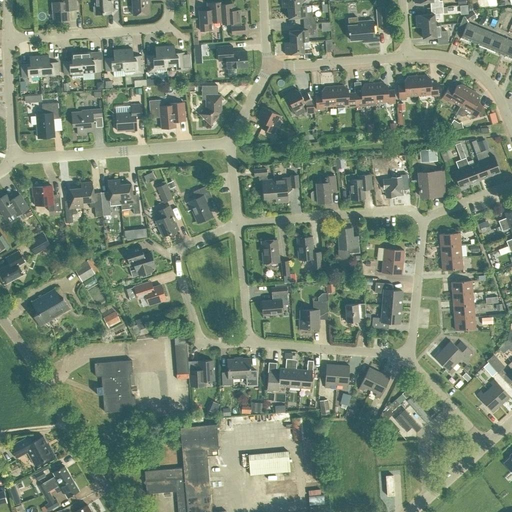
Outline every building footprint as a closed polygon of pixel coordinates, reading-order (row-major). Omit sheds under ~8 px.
[(76,9),(76,5),(75,0),(53,0),(53,3),(52,3),(54,20),(69,19),(68,10),(76,9)] [(94,0),(95,7),(94,7),(94,13),(96,15),(100,14),(100,13),(111,12),(110,0),(94,0)] [(131,0),(133,14),(149,13),(148,0),(131,0)] [(211,22),(221,21),(220,4),(221,4),(220,2),(207,3),(208,10),(199,11),(200,31),(212,30),(211,22)] [(241,25),(240,10),(234,10),(233,3),(221,4),(220,4),(221,21),(221,23),(231,23),(232,34),(245,33),(244,25),(241,25)] [(303,17),(303,24),(315,23),(315,16),(313,16),(312,12),(306,12),(306,5),(301,5),(301,6),(287,7),(288,18),(303,17)] [(417,27),(422,27),(422,26),(435,25),(435,19),(440,18),(440,14),(443,13),(443,7),(431,8),(431,14),(416,15),(417,27)] [(376,9),(378,27),(386,27),(384,9),(376,9)] [(464,15),(468,21),(476,15),(472,9),(464,15)] [(373,20),(359,21),(358,17),(349,18),(349,25),(348,25),(348,33),(349,33),(350,40),(366,38),(367,42),(379,41),(379,33),(374,33),(373,20)] [(289,31),(290,42),(303,41),(303,42),(308,41),(308,34),(314,34),(313,29),(316,29),(315,23),(303,24),(304,30),(289,31)] [(474,43),(480,28),(467,23),(460,39),(468,43),(469,41),(474,43)] [(422,27),(423,38),(437,37),(438,44),(448,43),(447,31),(441,31),(440,25),(435,25),(422,26),(422,27)] [(486,50),(493,34),(480,28),(474,43),(479,45),(478,47),(486,50)] [(500,53),(506,39),(493,34),(486,50),(494,54),(495,51),(500,53)] [(504,58),(511,60),(511,41),(506,39),(500,53),(505,55),(504,58)] [(304,53),(304,60),(311,59),(310,48),(304,48),(303,42),(303,41),(290,42),(285,42),(285,54),(304,53)] [(207,57),(208,44),(201,44),(200,56),(207,57)] [(165,46),(166,66),(176,66),(176,70),(185,69),(184,52),(175,53),(174,45),(165,46)] [(148,72),(157,71),(159,70),(159,71),(166,71),(166,66),(165,46),(155,47),(156,54),(147,55),(148,72)] [(227,68),(228,76),(236,76),(235,68),(247,67),(246,51),(233,52),(232,46),(217,47),(218,61),(226,60),(227,68)] [(135,73),(143,73),(142,55),(133,56),(132,48),(123,49),(124,69),(125,74),(133,73),(133,72),(135,72),(135,73)] [(105,58),(106,71),(124,69),(123,49),(113,50),(114,57),(105,58)] [(83,77),(83,72),(81,52),(71,53),(72,60),(63,61),(64,74),(72,73),(72,78),(83,77)] [(81,52),(83,72),(101,71),(100,58),(91,59),(91,52),(81,52)] [(21,64),(22,77),(41,76),(39,55),(29,56),(30,64),(21,64)] [(39,55),(41,76),(59,74),(58,62),(49,62),(49,55),(39,55)] [(431,96),(438,95),(437,82),(431,83),(431,78),(427,75),(417,76),(418,93),(419,97),(427,96),(426,93),(431,92),(431,96)] [(398,86),(399,99),(406,98),(405,94),(418,93),(417,76),(407,77),(404,80),(404,85),(398,86)] [(384,82),(374,83),(375,101),(388,100),(388,103),(395,103),(394,90),(388,90),(388,86),(384,82)] [(356,106),(363,105),(368,105),(375,104),(375,101),(374,83),(364,84),(361,88),(361,93),(355,93),(356,106)] [(460,107),(461,104),(470,89),(461,84),(456,85),(454,90),(448,86),(442,98),(448,101),(448,100),(460,107)] [(221,95),(218,95),(218,85),(202,85),(202,99),(207,99),(207,110),(202,115),(208,122),(212,122),(220,115),(220,111),(219,111),(219,105),(221,102),(221,95)] [(334,86),(336,104),(348,103),(349,106),(356,106),(355,93),(348,93),(348,89),(344,85),(334,86)] [(315,96),(316,109),(323,108),(323,105),(336,104),(334,86),(324,87),(321,91),(321,95),(315,96)] [(307,112),(307,114),(316,113),(315,100),(311,101),(307,92),(301,95),(299,91),(295,89),(285,94),(295,113),(301,110),(302,112),(307,112)] [(477,103),(480,99),(478,94),(470,89),(461,104),(460,107),(456,113),(461,116),(465,115),(466,112),(470,114),(476,117),(483,106),(477,103)] [(185,121),(184,102),(183,102),(169,103),(169,105),(160,106),(160,100),(150,101),(151,117),(161,116),(161,128),(175,127),(175,122),(185,121)] [(31,124),(37,124),(38,137),(54,136),(53,119),(59,118),(58,102),(42,103),(42,113),(36,114),(36,116),(30,116),(31,124)] [(131,105),(131,112),(115,113),(117,131),(129,130),(130,131),(137,130),(136,118),(142,118),(141,104),(131,105)] [(262,106),(258,116),(259,120),(264,122),(261,128),(273,134),(276,128),(272,126),(278,114),(262,106)] [(102,116),(101,109),(82,110),(82,112),(72,112),(73,126),(77,125),(78,134),(86,134),(86,131),(94,131),(93,116),(102,116)] [(497,112),(490,114),(492,124),(500,122),(497,112)] [(457,122),(452,119),(447,127),(446,129),(451,132),(453,129),(461,128),(460,122),(457,122)] [(422,150),(422,151),(423,162),(439,161),(438,149),(436,149),(422,150)] [(481,152),(490,176),(500,172),(494,156),(489,158),(486,150),(481,152)] [(474,164),(480,180),(490,176),(481,152),(476,154),(479,162),(474,164)] [(344,167),(344,157),(336,158),(336,168),(344,167)] [(461,159),(470,184),(480,180),(474,164),(469,165),(466,157),(461,159)] [(453,171),(459,187),(470,184),(461,159),(455,161),(458,169),(453,171)] [(264,199),(275,197),(274,183),(274,179),(267,179),(266,168),(254,169),(255,175),(259,175),(259,180),(262,180),(264,199)] [(419,175),(421,195),(436,194),(436,187),(443,187),(442,170),(434,171),(434,174),(419,175)] [(350,180),(351,200),(364,199),(363,189),(371,188),(370,174),(358,175),(358,179),(350,180)] [(275,197),(276,202),(288,201),(287,192),(292,188),(291,187),(299,187),(297,175),(290,175),(290,177),(274,179),(274,183),(275,197)] [(317,200),(318,203),(331,201),(329,188),(336,187),(335,175),(324,176),(324,182),(316,183),(317,191),(312,191),(310,193),(311,199),(313,201),(317,200)] [(392,179),(384,180),(384,188),(386,188),(386,197),(388,196),(388,195),(402,194),(402,188),(408,188),(407,175),(400,175),(401,177),(392,178),(392,179)] [(109,197),(101,197),(103,215),(111,215),(110,205),(114,205),(114,199),(121,198),(120,184),(119,179),(107,180),(109,197)] [(81,183),(83,207),(83,202),(89,201),(90,207),(94,207),(95,216),(103,215),(101,197),(94,198),(92,182),(81,183)] [(65,206),(66,223),(73,222),(72,214),(77,213),(76,207),(83,207),(81,183),(80,183),(81,188),(70,189),(71,205),(65,206)] [(131,183),(120,184),(121,198),(121,203),(128,203),(129,209),(133,208),(134,214),(140,213),(139,199),(133,200),(131,183)] [(157,187),(163,202),(173,198),(166,183),(157,187)] [(48,204),(48,211),(61,210),(60,197),(53,198),(52,185),(32,187),(33,197),(34,197),(35,205),(48,204)] [(189,202),(197,221),(212,215),(206,201),(212,198),(207,185),(193,191),(196,198),(189,202)] [(15,212),(17,215),(28,208),(19,194),(10,200),(6,194),(0,197),(0,208),(6,218),(15,212)] [(173,216),(169,206),(158,211),(162,218),(156,221),(163,236),(178,229),(173,216)] [(500,226),(511,221),(511,209),(504,212),(506,218),(498,221),(500,226)] [(478,223),(482,232),(489,229),(485,220),(478,223)] [(511,232),(511,221),(500,226),(502,231),(510,228),(511,232)] [(337,252),(341,256),(347,256),(349,253),(359,252),(358,236),(352,236),(351,227),(338,228),(339,243),(336,246),(337,252)] [(134,229),(135,238),(143,237),(142,228),(134,229)] [(440,234),(441,246),(460,245),(459,232),(440,234)] [(27,242),(35,255),(51,246),(43,233),(27,242)] [(311,258),(312,268),(322,268),(320,252),(313,252),(312,236),(297,238),(299,260),(311,258)] [(279,262),(277,239),(261,241),(263,263),(279,262)] [(125,250),(130,265),(135,263),(138,271),(139,270),(140,274),(132,276),(132,277),(142,274),(142,276),(142,277),(151,274),(150,274),(150,271),(154,270),(154,269),(150,271),(149,267),(155,265),(151,252),(143,254),(141,245),(125,250)] [(441,246),(441,258),(461,257),(460,245),(441,246)] [(383,260),(403,262),(404,250),(384,248),(383,260)] [(0,268),(0,275),(5,284),(23,274),(18,265),(24,261),(19,251),(6,257),(9,264),(0,268)] [(441,258),(442,270),(462,269),(461,257),(441,258)] [(74,267),(82,280),(95,273),(86,259),(74,267)] [(403,262),(383,260),(382,272),(401,274),(403,262)] [(51,265),(54,271),(60,267),(57,261),(51,265)] [(281,261),(282,275),(289,274),(288,261),(281,261)] [(377,277),(377,266),(366,266),(366,277),(377,277)] [(451,282),(452,294),(472,292),(471,280),(451,282)] [(130,301),(146,296),(149,305),(166,299),(161,284),(150,288),(148,282),(126,289),(130,301)] [(382,305),(401,307),(402,291),(391,290),(392,284),(375,282),(374,292),(383,293),(382,305)] [(262,301),(263,315),(283,313),(282,305),(288,305),(286,286),(271,288),(272,294),(274,294),(274,300),(262,301)] [(32,302),(36,310),(38,308),(40,312),(34,315),(39,326),(69,310),(64,299),(59,301),(58,298),(59,297),(55,290),(32,302)] [(452,294),(453,306),(473,304),(472,292),(452,294)] [(299,319),(299,328),(319,328),(319,315),(328,315),(327,300),(313,301),(313,309),(300,310),(300,319),(299,319)] [(365,303),(345,304),(346,322),(359,321),(359,318),(366,317),(365,303)] [(453,306),(454,318),(474,316),(473,304),(453,306)] [(372,327),(388,329),(389,322),(399,323),(401,307),(382,305),(381,318),(372,317),(372,327)] [(120,319),(115,311),(103,318),(108,326),(120,319)] [(454,318),(455,330),(475,329),(474,316),(454,318)] [(134,326),(137,335),(144,333),(141,324),(134,326)] [(442,349),(456,363),(461,358),(463,360),(472,351),(461,341),(456,346),(450,340),(442,349)] [(175,343),(177,374),(189,373),(186,342),(175,343)] [(452,367),(456,363),(442,349),(434,358),(451,374),(455,370),(452,367)] [(246,377),(246,385),(257,385),(256,370),(251,371),(250,358),(242,358),(242,357),(238,358),(239,377),(246,377)] [(233,378),(239,377),(238,358),(234,358),(234,359),(227,359),(228,372),(222,372),(222,385),(233,384),(233,378)] [(283,368),(282,386),(296,387),(298,369),(296,369),(297,359),(286,358),(285,368),(283,368)] [(489,363),(500,375),(505,370),(494,358),(489,363)] [(103,394),(104,411),(136,409),(135,396),(132,396),(130,373),(133,373),(132,360),(95,363),(96,376),(102,376),(102,386),(96,387),(97,394),(103,394)] [(190,373),(191,386),(206,385),(205,380),(214,380),(214,374),(213,374),(212,360),(198,361),(198,372),(190,373)] [(298,369),(296,387),(311,388),(313,361),(308,360),(307,370),(298,369)] [(267,389),(278,390),(279,386),(282,386),(283,368),(279,368),(279,370),(276,370),(277,363),(269,362),(268,373),(267,389)] [(336,384),(338,365),(326,364),(324,387),(330,388),(330,384),(336,384)] [(342,389),(348,389),(349,365),(338,365),(336,384),(342,385),(342,389)] [(371,390),(379,372),(369,367),(358,388),(363,391),(365,387),(371,390)] [(491,367),(486,372),(491,376),(495,372),(491,367)] [(375,396),(380,398),(390,377),(379,372),(371,390),(376,393),(375,396)] [(488,389),(501,404),(510,396),(494,379),(490,382),(492,385),(488,389)] [(414,390),(409,385),(401,393),(406,397),(414,390)] [(476,395),(492,412),(501,404),(488,389),(483,394),(480,391),(476,395)] [(352,395),(343,393),(341,403),(349,405),(352,395)] [(408,399),(427,421),(433,416),(422,404),(426,401),(421,395),(418,399),(413,394),(408,399)] [(329,413),(327,398),(319,400),(321,414),(329,413)] [(399,403),(395,398),(387,406),(388,407),(391,410),(399,403)] [(421,427),(402,405),(396,410),(400,413),(395,418),(406,431),(411,427),(416,432),(421,427)] [(375,406),(369,417),(375,420),(380,409),(375,406)] [(393,412),(391,410),(388,407),(383,412),(388,417),(393,412)] [(218,417),(219,434),(232,433),(231,416),(218,417)] [(290,418),(292,440),(303,439),(301,416),(290,418)] [(143,482),(146,484),(146,493),(157,492),(176,491),(178,511),(212,511),(207,455),(218,454),(218,448),(219,448),(217,423),(180,427),(183,467),(145,471),(145,480),(143,482)] [(43,436),(32,442),(29,435),(10,445),(16,457),(27,451),(34,464),(53,455),(52,453),(53,451),(51,448),(49,448),(43,436)] [(251,475),(292,472),(290,451),(250,454),(251,475)] [(511,457),(509,458),(503,463),(511,472),(511,457)] [(55,488),(71,478),(64,466),(53,472),(55,476),(43,482),(49,491),(54,488),(55,488)] [(33,474),(37,480),(45,476),(41,469),(33,474)] [(393,475),(385,475),(387,495),(394,495),(393,475)] [(62,489),(67,497),(79,490),(71,478),(55,488),(57,492),(62,489)] [(38,485),(44,494),(49,492),(49,491),(43,482),(38,485)] [(454,508),(458,511),(479,511),(493,501),(480,485),(454,508)] [(49,492),(44,494),(48,503),(45,505),(48,510),(59,504),(56,498),(54,500),(49,492)] [(323,494),(308,495),(309,506),(324,504),(323,494)]
